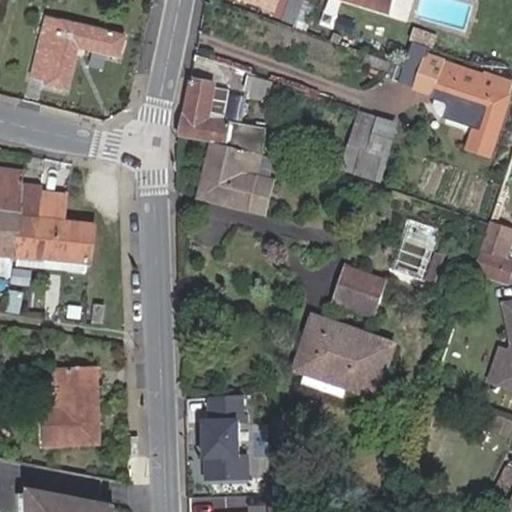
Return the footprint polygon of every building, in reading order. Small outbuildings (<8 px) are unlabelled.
[(230,0),(274,15),(286,19),(293,0),(230,0)] [(344,0),(391,14),(394,0),(344,0)] [(123,36),(45,16),(30,76),(44,79),(43,84),(65,90),(76,46),(117,57),(123,36)] [(415,42),(435,49),(439,39),(419,31),(415,42)] [(511,92),(511,84),(428,56),(417,88),(453,102),(479,111),(474,125),(467,148),(492,156),(511,92)] [(183,114),(180,138),(215,143),(225,146),(233,122),(225,121),(230,92),(217,89),(218,84),(193,79),(186,115),(183,114)] [(479,111),(453,102),(448,116),(474,125),(479,111)] [(382,120),(361,113),(340,173),(377,185),(385,159),(371,154),(382,120)] [(225,146),(263,156),(268,130),(233,122),(225,146)] [(258,178),(263,156),(225,146),(215,143),(202,199),(251,211),(258,178)] [(0,166),(0,212),(17,215),(16,225),(34,227),(39,189),(39,186),(20,181),(22,170),(0,166)] [(258,178),(251,211),(267,214),(274,182),(258,178)] [(375,188),(353,180),(349,191),(372,198),(375,188)] [(64,194),(39,189),(34,227),(16,225),(11,258),(16,258),(83,265),(88,265),(92,234),(90,234),(59,230),(61,219),(64,194)] [(17,215),(0,212),(0,256),(11,258),(16,225),(17,215)] [(59,230),(90,234),(92,222),(61,219),(59,230)] [(511,239),(511,229),(491,222),(482,249),(505,258),(511,239)] [(511,266),(511,260),(480,250),(474,270),(507,281),(511,266)] [(437,256),(429,280),(445,285),(453,261),(437,256)] [(83,265),(16,258),(15,264),(82,271),(83,265)] [(376,318),(389,283),(346,267),(333,303),(376,318)] [(20,294),(7,292),(5,312),(17,314),(20,294)] [(511,303),(501,307),(511,347),(510,353),(502,386),(511,389),(511,303)] [(79,308),(66,307),(66,317),(78,318),(79,308)] [(328,335),(333,323),(316,317),(311,330),(328,335)] [(379,398),(382,388),(397,345),(333,323),(328,335),(311,330),(297,371),(306,374),(303,385),(343,399),(347,388),(379,398)] [(502,386),(510,353),(501,351),(492,384),(502,386)] [(94,371),(55,372),(56,407),(40,408),(41,447),(96,446),(94,371)] [(249,398),(204,400),(208,477),(254,474),(249,398)] [(511,469),(509,468),(492,498),(511,506),(511,469)] [(96,511),(96,505),(17,487),(18,511),(96,511)]
